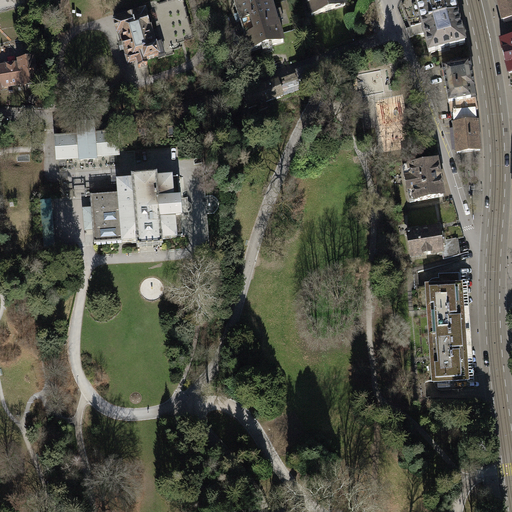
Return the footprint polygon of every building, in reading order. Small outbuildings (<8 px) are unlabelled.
[(172,42),(194,35),(183,0),(179,0),(161,6),(172,42)] [(233,0),(249,53),(286,42),(274,0),(233,0)] [(306,0),(311,16),(345,6),(343,1),(345,0),(306,0)] [(411,28),(421,25),(457,15),(453,0),(404,0),(402,8),(411,28)] [(511,23),(511,0),(497,0),(503,25),(511,23)] [(144,12),(115,20),(114,23),(118,32),(120,33),(123,40),(120,42),(124,52),(125,52),(129,65),(137,62),(139,68),(147,65),(147,60),(158,56),(159,59),(166,57),(162,42),(154,44),(149,26),(153,23),(151,17),(147,15),(144,12)] [(465,44),(457,15),(421,25),(423,34),(428,53),(465,44)] [(423,34),(421,25),(411,28),(406,29),(409,37),(423,34)] [(511,38),(499,42),(507,75),(511,73),(511,38)] [(0,87),(22,84),(23,86),(36,84),(32,59),(18,61),(18,64),(0,66),(0,87)] [(451,68),(443,70),(450,111),(452,111),(475,109),(469,64),(460,66),(459,64),(451,65),(451,68)] [(304,72),(280,81),(285,96),(304,89),(300,80),(306,78),(304,72)] [(286,98),(285,96),(280,81),(279,80),(242,93),(249,110),(258,107),(260,113),(270,109),(268,104),(286,98)] [(475,109),(452,111),(457,153),(479,150),(475,109)] [(94,126),(75,127),(76,136),(54,138),(56,164),(78,162),(78,165),(97,163),(97,160),(128,158),(126,132),(95,134),(94,126)] [(408,168),(403,169),(409,202),(442,197),(436,161),(408,166),(408,168)] [(116,194),(90,197),(91,209),(93,233),(94,245),(121,243),(121,245),(136,244),(136,251),(162,249),(162,242),(184,240),(179,177),(157,179),(157,175),(130,178),(130,181),(115,182),(116,194)] [(51,199),(40,200),(44,248),(55,247),(51,199)] [(93,233),(91,209),(82,210),(84,233),(93,233)] [(445,246),(444,241),(444,238),(440,239),(439,228),(407,233),(410,256),(443,252),(442,247),(445,246)] [(442,247),(443,252),(443,259),(460,254),(457,238),(446,240),(444,241),(445,246),(442,247)] [(463,333),(466,379),(466,383),(474,383),(467,270),(458,270),(459,273),(463,333)] [(427,288),(430,335),(463,333),(459,273),(439,275),(438,279),(432,280),(429,283),(427,288)] [(466,379),(463,333),(430,335),(434,382),(466,379)]
